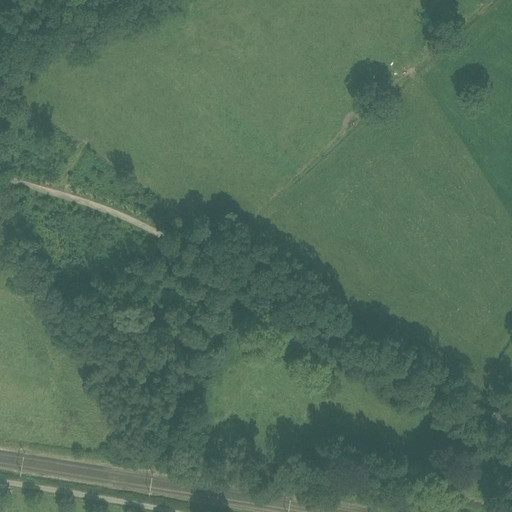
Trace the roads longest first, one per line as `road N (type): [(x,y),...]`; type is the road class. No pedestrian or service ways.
road 1 (unclassified): [(511,425),(396,392),(322,358),(185,248),(0,174)]
road 2 (unclassified): [(162,511),(0,482)]
